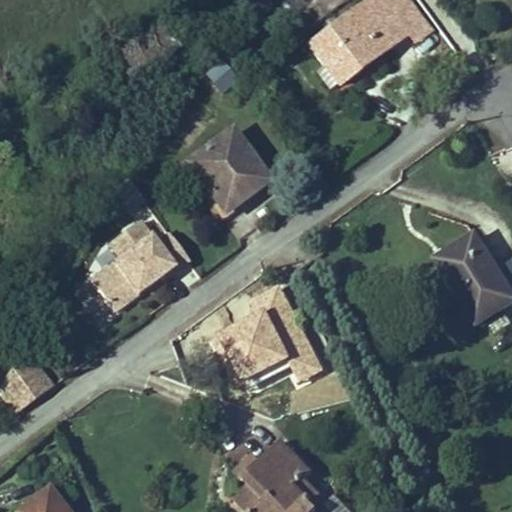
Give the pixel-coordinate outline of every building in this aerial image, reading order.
[(265,16),(274,0),(248,0),(246,4),(265,16)] [(338,88),(407,36),(379,0),(371,0),(308,48),(323,68),(315,75),(328,93),(337,86),(338,88)] [(413,44),(430,32),(405,0),(379,0),(407,36),(413,44)] [(166,26),(101,64),(114,87),(179,49),(166,26)] [(203,70),(220,91),(237,79),(220,57),(203,70)] [(267,184),(231,134),(187,166),(197,180),(221,212),(246,194),(249,197),(267,184)] [(221,212),(197,180),(190,185),(219,225),(252,201),(249,197),(246,194),(221,212)] [(162,282),(188,263),(168,237),(156,246),(139,224),(108,246),(120,261),(90,283),(113,314),(138,296),(132,288),(142,281),(148,288),(160,279),(162,282)] [(511,304),(511,296),(475,238),(447,256),(468,290),(458,296),(477,327),(511,304)] [(468,290),(447,256),(437,262),(458,296),(468,290)] [(148,288),(142,281),(132,288),(138,296),(148,288)] [(42,376),(23,350),(0,389),(0,394),(6,403),(42,376)] [(266,472),(289,450),(282,443),(259,465),(266,472)] [(348,511),(335,497),(327,504),(305,481),(312,474),(289,450),(266,472),(259,465),(242,481),(249,488),(234,503),(242,511),(348,511)] [(242,481),(259,465),(254,459),(237,475),(242,481)] [(68,511),(53,491),(26,511),(68,511)]
